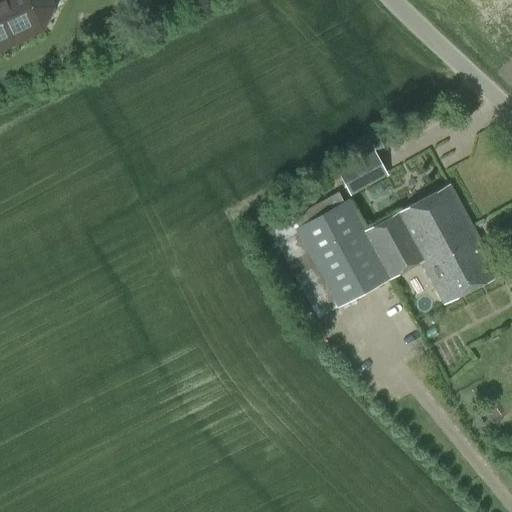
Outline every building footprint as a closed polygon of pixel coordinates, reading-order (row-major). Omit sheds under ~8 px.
[(0,0),(0,53),(43,33),(55,8),(51,0),(0,0)] [(350,197),(387,176),(374,151),(336,172),(350,197)] [(419,254),(470,227),(448,186),(397,213),(419,254)] [(428,271),(419,254),(397,213),(363,232),(346,201),(294,229),(338,307),(421,261),(427,271),(428,271)] [(470,227),(419,254),(428,271),(427,271),(444,303),(497,276),(470,227)]
